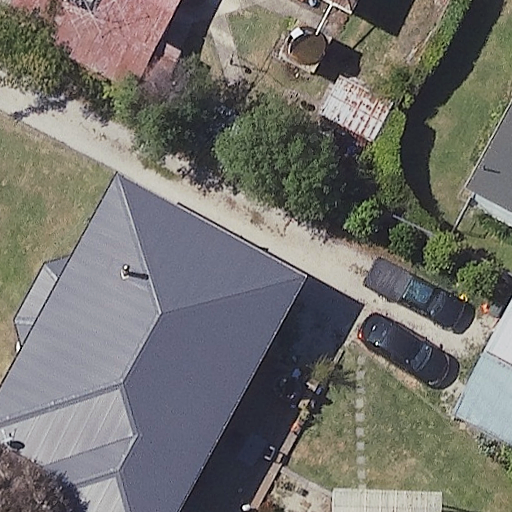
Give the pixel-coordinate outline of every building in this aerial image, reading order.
[(193,0),(16,0),(2,28),(142,99),(193,0)] [(309,0),(349,21),(359,0),(309,0)] [(511,123),(471,200),(511,221),(511,123)] [(180,511),(301,286),(128,194),(0,435),(0,497),(28,511),(180,511)] [(511,303),(511,302),(451,416),(511,448),(511,303)] [(441,511),(442,503),(329,496),(327,511),(441,511)]
